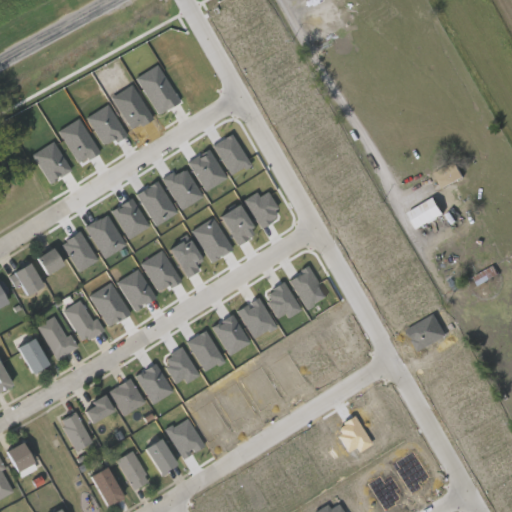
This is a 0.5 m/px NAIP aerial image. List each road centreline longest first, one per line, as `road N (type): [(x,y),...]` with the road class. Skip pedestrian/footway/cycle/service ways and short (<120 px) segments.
road 1 (residential): [(182,0),(475,511)]
road 2 (residential): [(0,416),(311,227)]
road 3 (residential): [(388,358),(144,511)]
road 4 (residential): [(0,238),(238,96)]
road 5 (primary): [(118,0),(0,65)]
